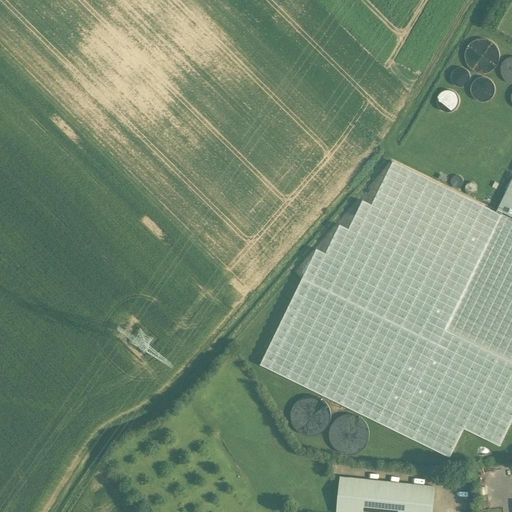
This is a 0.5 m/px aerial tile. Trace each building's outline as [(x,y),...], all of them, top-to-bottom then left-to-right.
[(508,57),(506,59),(504,60),(503,62),(501,64),(500,67),(500,69),(500,72),(500,74),(501,76),(503,79),(504,80),(506,82),(508,83),(511,84),(511,56),(511,57),(508,57)] [(453,70),(452,72),(451,73),(450,75),(450,77),(450,79),(451,80),(451,82),(452,84),(454,85),(455,86),(457,87),(459,87),(460,87),(462,87),(464,87),(465,86),(467,85),(468,83),(469,82),(470,80),(470,78),(470,77),(470,75),(469,73),(469,72),(467,70),(466,69),(464,68),(463,68),(461,67),(459,67),(457,68),(456,68),(454,69),(453,70)] [(483,102),(485,102),(487,101),(489,100),(491,99),(492,97),(493,95),(494,93),(495,91),(495,89),(494,87),(493,85),(492,83),(491,81),(489,80),(487,79),(485,78),(483,78),(481,78),(479,78),(477,79),(475,80),(473,82),(472,83),(471,85),(470,87),(470,90),(470,92),(471,94),(472,96),(473,98),(475,99),(476,100),(478,101),(481,102),(483,102)] [(439,109),(457,109),(457,91),(439,91),(439,109)] [(511,179),(496,212),(393,162),(372,205),(363,201),(349,229),(340,225),(326,253),(316,249),(260,365),(450,457),(464,428),(500,446),(511,420),(511,179)] [(293,433),(326,432),(325,397),(292,398),(293,433)] [(357,413),(328,424),(339,455),(369,444),(357,413)] [(336,511),(431,511),(434,486),(340,477),(336,511)]
